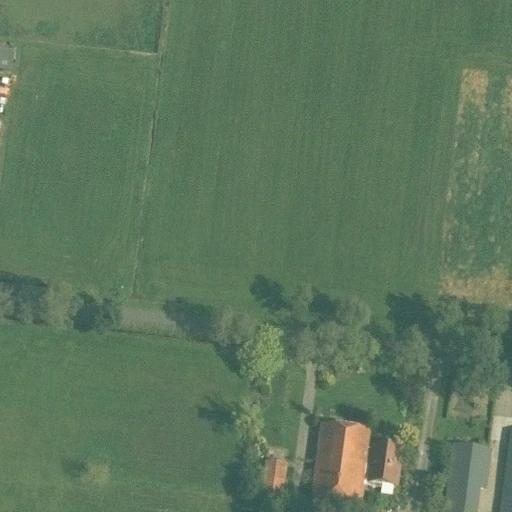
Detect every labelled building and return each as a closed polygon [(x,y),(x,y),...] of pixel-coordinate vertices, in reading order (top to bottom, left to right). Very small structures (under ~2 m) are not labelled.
[(363,482),(367,453),(369,434),(320,428),(317,452),(311,502),(360,508),(363,482)] [(511,511),(511,434),(510,434),(499,511),(511,511)] [(451,448),(446,486),(479,491),(486,492),(491,452),(451,448)] [(367,453),(363,482),(372,483),(372,486),(398,489),(402,452),(373,449),(372,453),(367,453)] [(279,511),(284,484),(262,481),(257,511),(279,511)]
